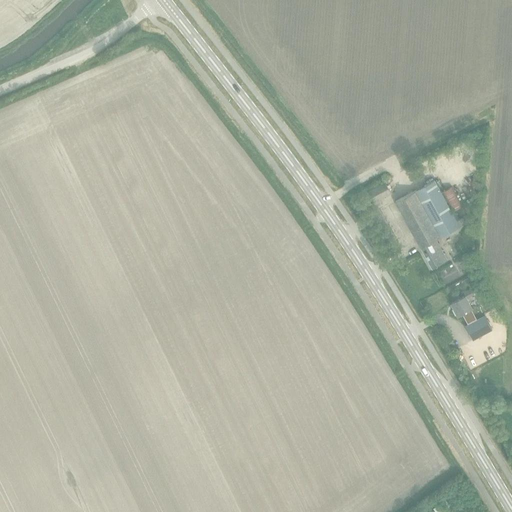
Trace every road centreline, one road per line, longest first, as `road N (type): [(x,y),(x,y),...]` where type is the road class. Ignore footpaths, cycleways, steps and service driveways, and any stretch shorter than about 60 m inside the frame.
road 1 (secondary): [(511,511),(366,273),(161,0)]
road 2 (unclassified): [(0,90),(68,60),(156,0)]
